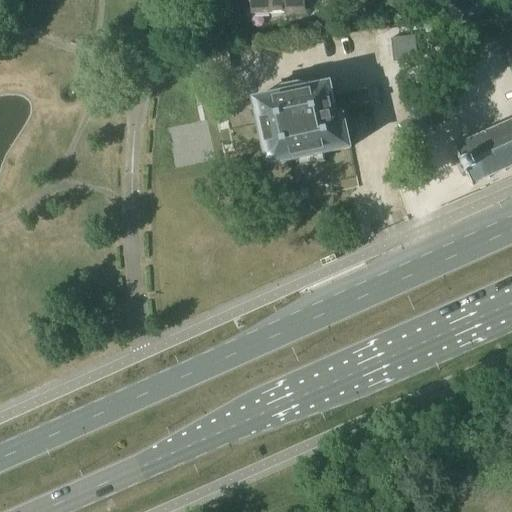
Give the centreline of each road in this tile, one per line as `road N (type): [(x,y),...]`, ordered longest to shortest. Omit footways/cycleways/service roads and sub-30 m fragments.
road 1 (primary): [(511,229),(0,456)]
road 2 (primary): [(45,511),(511,305)]
road 3 (residential): [(133,144),(140,92),(170,0)]
